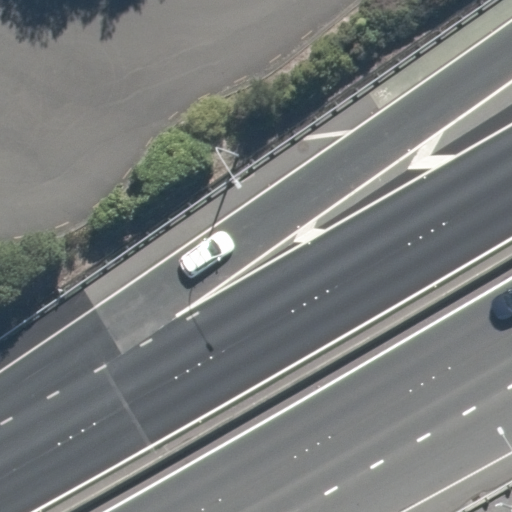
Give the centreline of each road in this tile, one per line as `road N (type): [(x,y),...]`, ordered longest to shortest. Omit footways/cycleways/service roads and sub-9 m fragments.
road 1 (trunk): [(39,429),(298,202),(511,46)]
road 2 (trunk): [(39,429),(355,278),(511,184)]
road 3 (trunk): [(511,326),(194,511)]
road 4 (trunk): [(511,427),(358,511)]
